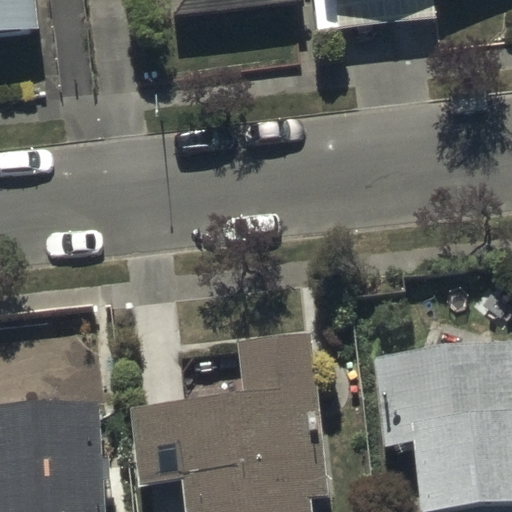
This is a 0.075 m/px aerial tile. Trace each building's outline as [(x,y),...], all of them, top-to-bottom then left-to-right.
[(0,0),(0,40),(43,36),(39,0),(0,0)] [(175,0),(178,20),(303,6),(302,0),(175,0)] [(189,511),(314,511),(313,504),(333,502),(314,339),(243,347),(249,400),(134,413),(143,494),(187,489),(189,511)] [(511,511),(511,349),(377,365),(387,454),(421,450),(427,511),(511,511)] [(0,511),(107,511),(103,410),(0,415),(0,511)]
